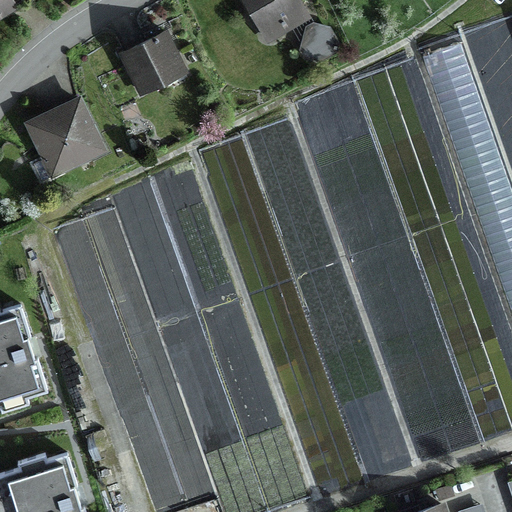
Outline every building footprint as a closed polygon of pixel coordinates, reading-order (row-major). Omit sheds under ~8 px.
[(17,9),(32,0),(0,0),(0,11),(14,3),(17,9)] [(306,13),(298,0),(246,0),(266,33),(282,24),(284,26),(306,13)] [(142,91),(185,71),(165,30),(123,51),(142,91)] [(42,179),(63,169),(62,167),(102,147),(79,99),(31,122),(47,156),(34,162),(42,179)] [(31,336),(21,303),(0,310),(0,308),(0,404),(2,410),(29,401),(27,396),(48,389),(38,357),(35,358),(28,337),(31,336)] [(78,484),(67,451),(47,458),(45,452),(18,460),(20,466),(0,472),(0,479),(10,511),(86,511),(84,505),(82,506),(75,485),(78,484)] [(443,511),(441,503),(413,511),(443,511)]
